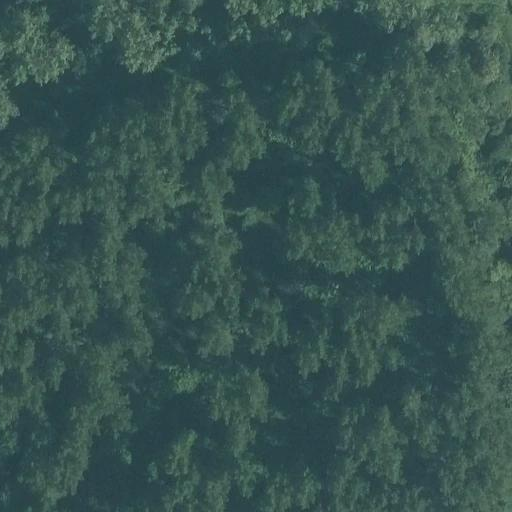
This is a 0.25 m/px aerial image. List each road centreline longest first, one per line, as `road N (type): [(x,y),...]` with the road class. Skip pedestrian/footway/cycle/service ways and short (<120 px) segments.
road 1 (track): [(0,111),(484,0)]
road 2 (track): [(32,511),(0,335)]
